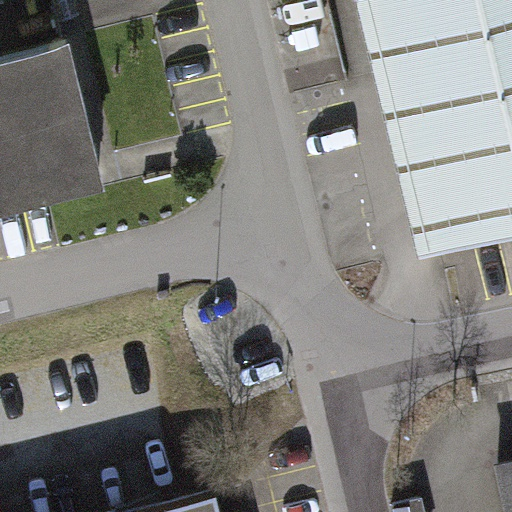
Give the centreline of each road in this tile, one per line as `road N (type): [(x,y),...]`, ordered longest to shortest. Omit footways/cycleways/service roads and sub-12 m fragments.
road 1 (residential): [(292,227),(0,297)]
road 2 (residential): [(292,227),(243,0)]
road 3 (residential): [(511,331),(323,368)]
road 4 (residential): [(355,511),(323,368)]
road 5 (residential): [(323,368),(292,227)]
